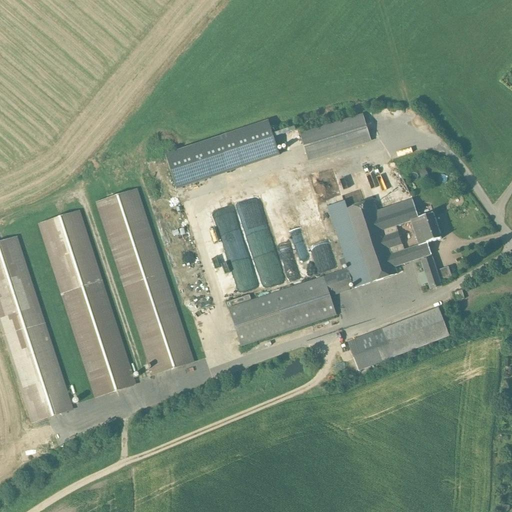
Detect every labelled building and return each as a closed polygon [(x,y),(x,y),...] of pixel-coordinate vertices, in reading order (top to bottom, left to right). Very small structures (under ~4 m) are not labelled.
[(363,116),(300,135),(308,161),(371,141),(363,116)] [(268,122),(164,155),(176,189),(279,155),(268,122)] [(307,178),(288,181),(290,201),(291,206),(294,205),(295,212),(301,211),(300,206),(304,205),(303,196),(309,195),(307,178)] [(191,363),(135,191),(98,203),(154,375),(191,363)] [(373,201),(346,210),(371,283),(397,275),(395,267),(378,217),(373,201)] [(346,210),(344,202),(328,207),(351,278),(352,281),(355,289),(371,283),(346,210)] [(415,204),(378,217),(395,267),(408,263),(404,251),(396,227),(411,222),(419,219),(415,204)] [(133,386),(77,213),(40,225),(96,398),(133,386)] [(419,219),(411,222),(419,246),(419,247),(428,244),(442,239),(433,214),(419,219)] [(70,411),(14,239),(0,243),(0,320),(33,423),(70,411)] [(218,248),(221,257),(240,250),(236,240),(218,248)] [(428,244),(419,247),(419,246),(410,249),(414,261),(426,257),(427,260),(432,258),(428,244)] [(427,260),(421,262),(431,291),(442,287),(441,284),(437,273),(432,258),(427,260)] [(344,271),(324,277),(330,297),(350,290),(348,282),(352,281),(351,278),(347,279),(344,271)] [(444,271),(437,273),(441,284),(447,282),(444,271)] [(324,277),(228,309),(240,347),(336,315),(330,297),(324,277)] [(462,291),(453,293),(456,302),(464,299),(462,291)] [(226,301),(227,306),(251,300),(250,295),(226,301)] [(451,326),(443,307),(439,309),(446,328),(451,326)] [(439,309),(349,343),(360,371),(449,337),(446,328),(439,309)]
